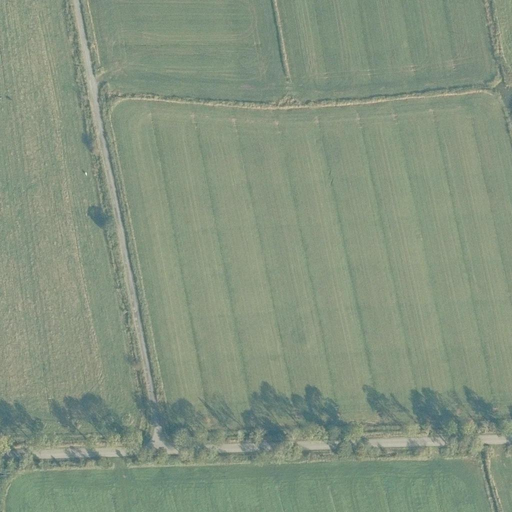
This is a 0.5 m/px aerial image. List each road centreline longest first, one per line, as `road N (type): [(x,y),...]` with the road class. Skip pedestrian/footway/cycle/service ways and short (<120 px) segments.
road 1 (unclassified): [(0,457),(511,441)]
road 2 (track): [(75,0),(159,455)]
